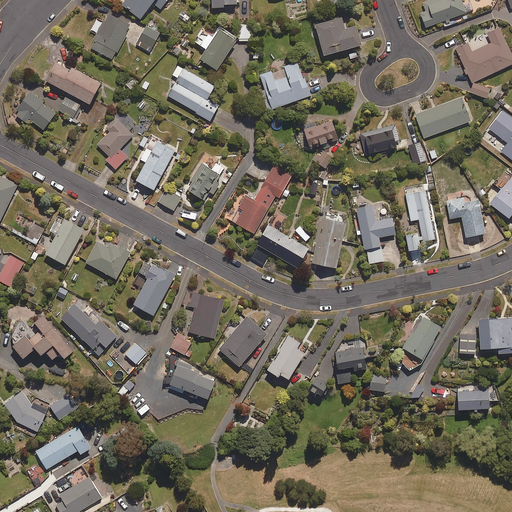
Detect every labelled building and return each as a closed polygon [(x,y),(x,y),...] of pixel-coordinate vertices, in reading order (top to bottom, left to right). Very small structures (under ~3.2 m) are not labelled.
[(161,9),(167,0),(125,0),(122,4),(142,19),(154,4),(161,9)] [(469,0),(467,0),(463,2),(462,0),(429,0),(423,2),(426,11),(420,13),(425,28),(443,22),(444,27),(469,18),(467,13),(473,11),(469,0)] [(238,13),(239,39),(251,38),(250,12),(238,13)] [(112,59),(116,52),(117,53),(128,33),(126,32),(130,25),(108,13),(90,47),(112,59)] [(325,55),(363,45),(357,25),(346,28),(344,22),(343,17),(316,24),(325,55)] [(151,52),(160,34),(146,26),(137,44),(151,52)] [(200,58),(217,70),(237,41),(235,40),(237,37),(221,26),(213,38),(201,30),(194,41),(206,49),(200,58)] [(468,43),(456,49),(473,83),(511,63),(511,52),(500,28),(487,34),(491,42),(473,51),(468,43)] [(190,59),(194,54),(185,48),(182,54),(190,59)] [(351,60),(364,57),(362,51),(349,55),(351,60)] [(311,95),(305,78),(303,79),(297,62),(284,67),(285,69),(273,73),(272,71),(260,76),(265,90),(261,91),(268,111),(311,95)] [(72,67),(70,71),(55,63),(46,80),(90,104),(101,83),(72,67)] [(207,99),(215,87),(178,65),(172,75),(178,79),(168,96),(210,121),(219,106),(207,99)] [(130,91),(138,83),(133,77),(125,85),(130,91)] [(490,88),(474,83),(471,92),(487,98),(490,88)] [(19,111),(16,115),(26,123),(29,119),(44,130),(58,111),(73,119),(80,104),(34,86),(32,92),(31,91),(17,109),(19,111)] [(471,121),(462,97),(416,115),(425,138),(471,121)] [(511,117),(503,110),(489,129),(507,143),(500,152),(511,160),(511,117)] [(129,131),(133,126),(125,118),(121,122),(116,118),(107,127),(111,131),(97,145),(109,156),(106,160),(116,169),(128,157),(120,149),(134,135),(129,131)] [(331,146),(330,142),(339,139),(333,120),(304,130),(310,150),(322,146),(323,148),(331,146)] [(392,152),(404,149),(398,124),(360,133),(365,154),(391,148),(392,152)] [(155,190),(176,151),(157,141),(152,151),(147,148),(141,159),(146,162),(136,180),(155,190)] [(426,161),(421,142),(409,145),(413,161),(417,160),(418,164),(426,161)] [(202,199),(207,192),(214,197),(224,182),(217,177),(224,168),(216,163),(212,169),(208,167),(208,165),(204,162),(191,180),(193,182),(187,189),(202,199)] [(238,205),(244,208),(236,223),(255,234),(275,197),(279,199),(292,174),(274,165),(256,199),(246,194),(245,193),(238,205)] [(0,220),(0,221),(18,185),(0,175),(0,220)] [(511,176),(491,203),(511,220),(511,176)] [(159,202),(174,211),(182,197),(167,188),(159,202)] [(424,242),(436,239),(426,191),(406,195),(411,221),(419,219),(424,242)] [(479,199),(466,202),(465,197),(447,201),(451,219),(462,216),(467,237),(486,233),(479,199)] [(378,212),(375,213),(373,204),(356,208),(370,264),(385,260),(380,239),(398,234),(394,217),(380,220),(378,212)] [(65,265),(85,230),(58,215),(50,230),(57,234),(46,254),(65,265)] [(337,268),(346,223),(322,217),(312,263),(337,268)] [(258,244),(298,267),(309,249),(268,225),(258,244)] [(409,251),(422,249),(419,233),(406,235),(409,251)] [(111,243),(109,247),(98,241),(86,263),(117,279),(130,253),(111,243)] [(0,281),(11,287),(24,263),(11,255),(0,274),(0,281)] [(154,316),(176,275),(155,264),(154,267),(149,264),(145,262),(139,273),(149,278),(134,305),(154,316)] [(215,339),(224,300),(192,292),(189,306),(195,308),(189,332),(215,339)] [(101,320),(96,324),(75,304),(61,318),(99,356),(118,337),(101,320)] [(65,359),(74,351),(43,316),(34,323),(41,331),(30,340),(26,335),(13,346),(24,358),(35,349),(42,356),(46,352),(53,360),(60,354),(65,359)] [(421,316),(403,349),(403,363),(411,369),(424,360),(442,327),(421,316)] [(247,317),(219,350),(240,367),(268,334),(247,317)] [(511,353),(511,318),(479,321),(481,350),(499,348),(500,354),(511,353)] [(171,347),(185,355),(192,343),(185,339),(185,337),(178,333),(171,347)] [(461,334),(460,353),(475,354),(476,335),(461,334)] [(297,348),(301,343),(287,335),(279,350),(280,351),(275,360),(274,359),(267,370),(280,377),(281,375),(290,380),(306,353),(297,348)] [(262,343),(254,355),(259,359),(267,346),(262,343)] [(136,364),(146,353),(136,344),(125,355),(136,364)] [(364,348),(335,352),(338,369),(354,367),(355,371),(367,369),(364,348)] [(169,384),(208,399),(215,382),(198,375),(199,373),(191,370),(193,366),(177,360),(175,365),(177,366),(169,384)] [(337,384),(352,383),(351,371),(336,373),(337,384)] [(371,390),(385,392),(387,376),(373,374),(371,390)] [(317,393),(322,396),(329,384),(316,377),(308,392),(315,396),(317,393)] [(129,380),(118,392),(122,397),(128,390),(129,391),(135,386),(129,380)] [(420,397),(424,388),(416,384),(412,392),(420,397)] [(490,386),(476,386),(476,391),(458,391),(458,410),(475,409),(475,411),(478,411),(478,409),(491,409),(490,386)] [(22,391),(4,404),(17,422),(37,432),(48,412),(33,405),(22,391)] [(60,420),(78,407),(68,394),(50,407),(60,420)] [(81,455),(91,448),(78,426),(36,451),(46,469),(78,451),(81,455)] [(60,511),(78,511),(103,498),(90,477),(53,499),(60,511)]
